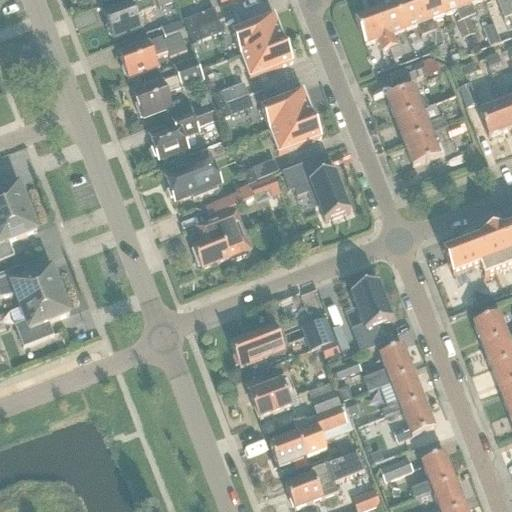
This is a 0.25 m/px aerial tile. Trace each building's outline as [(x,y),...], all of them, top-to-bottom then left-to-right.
[(135,19),(154,12),(149,0),(147,0),(131,6),(130,5),(118,10),(119,12),(103,18),(107,29),(106,31),(108,38),(111,39),(112,42),(140,31),(135,19)] [(172,5),(169,0),(153,0),(158,10),(172,5)] [(420,39),(427,37),(413,0),(408,0),(393,6),(404,34),(416,29),(420,39)] [(436,0),(413,0),(427,37),(428,37),(435,34),(431,23),(443,18),(436,0)] [(458,0),(436,0),(443,18),(455,14),(459,24),(467,22),(458,0)] [(470,8),(483,3),(481,0),(458,0),(467,22),(474,19),(470,8)] [(510,20),(511,19),(503,0),(481,0),(483,3),(491,0),(493,0),(502,23),(510,20)] [(511,0),(503,0),(511,19),(511,0)] [(392,38),(404,34),(393,6),(374,13),(389,52),(396,49),(392,38)] [(213,12),(191,21),(195,33),(218,24),(213,12)] [(381,55),(389,52),(374,13),(354,21),(364,49),(377,44),(381,55)] [(239,59),(283,42),(274,18),(230,34),(239,59)] [(511,25),(510,20),(502,23),(507,34),(511,32),(511,25)] [(191,21),(182,24),(187,36),(195,33),(191,21)] [(473,38),(467,22),(459,24),(455,26),(462,42),(473,38)] [(218,24),(195,33),(200,44),(222,36),(218,24)] [(179,25),(162,31),(166,43),(167,44),(168,48),(181,43),(185,42),(184,37),(179,25)] [(492,30),(482,33),(488,50),(498,46),(492,30)] [(195,33),(187,36),(192,48),(200,44),(195,33)] [(435,34),(428,37),(432,47),(439,45),(435,34)] [(156,43),(118,57),(122,69),(121,72),(124,78),(126,80),(127,83),(157,72),(153,62),(166,57),(168,62),(186,56),(181,43),(168,48),(167,44),(162,46),(160,41),(156,43)] [(239,59),(249,83),(292,66),(283,42),(239,59)] [(396,49),(389,52),(392,62),(400,59),(396,49)] [(499,66),(496,58),(484,62),(487,71),(499,66)] [(142,122),(172,111),(167,97),(202,84),(194,61),(175,68),(179,79),(133,97),(137,108),(135,109),(140,122),(142,121),(142,122)] [(476,75),(473,66),(461,71),(464,80),(476,75)] [(422,67),(411,70),(415,81),(426,78),(425,75),(423,70),(422,67)] [(396,89),(410,84),(415,82),(415,81),(411,70),(389,78),(394,89),(394,90),(396,89)] [(410,84),(396,89),(399,97),(411,92),(412,92),(410,84)] [(243,87),(220,96),(225,108),(247,99),(243,87)] [(465,112),(477,107),(470,87),(457,92),(465,112)] [(420,115),(425,113),(421,103),(416,105),(411,92),(399,97),(385,102),(394,125),(420,115)] [(268,134),(312,118),(302,94),(259,110),(268,134)] [(220,96),(212,99),(217,111),(225,108),(220,96)] [(248,100),(225,108),(230,120),(252,111),(248,100)] [(510,132),(511,131),(511,104),(501,109),(510,132)] [(189,115),(195,132),(217,124),(210,107),(189,115)] [(225,108),(217,111),(221,123),(230,120),(225,108)] [(487,141),(510,132),(501,109),(478,118),(487,141)] [(170,122),(173,130),(149,139),(153,150),(150,151),(153,159),(156,158),(158,163),(187,152),(183,143),(197,137),(195,132),(189,115),(189,114),(170,122)] [(425,127),(420,115),(394,125),(403,148),(429,137),(430,138),(434,137),(430,125),(425,127)] [(268,134),(277,158),(321,142),(312,118),(268,134)] [(463,127),(447,133),(450,142),(466,136),(463,127)] [(434,150),(430,138),(429,137),(403,148),(412,171),(443,159),(439,148),(434,150)] [(175,205),(190,199),(192,203),(218,193),(216,189),(221,187),(211,163),(165,181),(169,192),(166,193),(170,202),(173,201),(175,205)] [(334,176),(323,180),(316,163),(281,176),(288,196),(293,194),(296,201),(307,197),(313,212),(318,211),(324,226),(349,216),(334,176)] [(266,166),(251,172),(256,184),(271,178),(266,166)] [(251,173),(242,176),(247,189),(255,185),(251,173)] [(281,204),(272,180),(248,189),(253,202),(271,195),(276,206),(281,204)] [(0,195),(0,222),(27,212),(18,189),(0,195)] [(220,217),(251,203),(247,192),(215,206),(220,217)] [(0,264),(13,259),(8,245),(36,235),(27,212),(0,222),(0,264)] [(230,265),(245,260),(229,218),(195,231),(200,246),(192,249),(201,273),(229,262),(230,265)] [(511,270),(511,252),(503,230),(479,240),(494,278),(511,270)] [(494,278),(479,240),(442,253),(452,280),(479,269),(484,281),(494,278)] [(23,283),(18,270),(0,277),(0,300),(18,296),(24,309),(59,296),(50,273),(23,283)] [(361,328),(349,333),(359,357),(387,346),(380,329),(391,325),(377,288),(350,298),(361,328)] [(29,323),(13,329),(22,351),(53,339),(46,342),(41,329),(68,318),(59,296),(24,309),(29,323)] [(481,350),(507,340),(498,317),(472,327),(481,350)] [(309,355),(334,346),(324,322),(300,331),(309,355)] [(239,372),(268,361),(283,355),(273,328),(229,346),(234,360),(232,361),(235,369),(237,368),(239,372)] [(339,331),(331,334),(340,357),(348,354),(339,331)] [(490,372),(511,363),(511,353),(507,340),(481,350),(490,372)] [(324,363),(338,358),(335,348),(320,353),(324,363)] [(361,383),(367,397),(389,389),(389,388),(412,379),(402,351),(379,360),(385,374),(361,383)] [(498,395),(511,389),(511,363),(490,372),(498,395)] [(335,385),(360,376),(355,364),(330,373),(335,385)] [(380,414),(383,421),(399,415),(423,406),(412,379),(389,388),(389,389),(391,388),(398,408),(380,414)] [(263,393),(259,383),(246,388),(250,398),(249,398),(259,424),(291,412),(285,396),(290,394),(286,385),(281,387),(281,386),(263,393)] [(315,419),(338,409),(329,387),(307,395),(312,405),(310,406),(315,419)] [(507,417),(511,414),(511,389),(498,395),(507,417)] [(345,392),(337,395),(341,406),(349,403),(345,392)] [(353,406),(344,410),(349,421),(358,417),(353,406)] [(399,415),(400,416),(400,415),(408,436),(403,438),(402,436),(393,439),(396,448),(411,442),(433,433),(423,406),(399,415)] [(319,438),(346,428),(340,412),(313,422),(317,432),(309,436),(309,435),(297,439),(269,450),(273,462),(271,463),(274,472),(277,471),(277,472),(280,472),(281,474),(289,471),(288,468),(325,454),(319,438)] [(377,455),(369,459),(372,467),(381,464),(377,455)] [(312,481),(285,491),(292,511),(297,511),(322,503),(335,498),(332,488),(363,476),(356,458),(326,469),(326,468),(309,475),(312,481)] [(431,496),(431,495),(454,486),(443,459),(420,468),(428,488),(423,490),(422,488),(409,493),(413,503),(431,496)] [(383,487),(412,476),(406,461),(378,473),(383,487)] [(464,511),(454,486),(431,495),(431,496),(432,496),(437,511),(464,511)] [(373,511),(379,510),(373,495),(351,503),(354,511),(373,511)]
